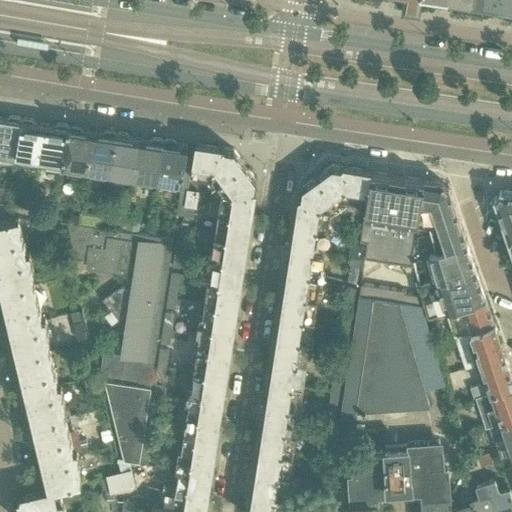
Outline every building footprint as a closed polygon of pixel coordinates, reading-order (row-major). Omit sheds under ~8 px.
[(511,0),(498,0),(497,6),(511,8),(511,0)] [(0,157),(0,161),(14,164),(22,119),(18,117),(12,116),(7,117),(6,117),(6,118),(6,117),(6,118),(0,116),(0,153),(1,154),(0,157)] [(22,119),(14,164),(29,166),(29,168),(38,170),(38,168),(39,160),(45,124),(37,122),(36,122),(32,119),(25,118),(22,119)] [(45,124),(39,160),(38,168),(62,171),(69,126),(66,124),(59,123),(54,125),(53,125),(45,124)] [(78,166),(87,167),(93,131),(84,130),(84,129),(83,129),(84,129),(83,129),(79,126),(73,125),(69,126),(62,171),(77,173),(78,166)] [(94,176),(109,179),(117,133),(114,131),(107,130),(102,132),(101,132),(100,132),(93,131),(87,167),(96,168),(94,176)] [(125,173),(134,174),(140,138),(132,137),(131,137),(131,136),(127,133),(120,132),(117,133),(109,179),(124,181),(125,173)] [(142,183),(157,185),(164,140),(161,138),(154,137),(149,139),(148,139),(140,138),(134,174),(133,180),(138,181),(139,178),(143,178),(142,183)] [(173,180),(182,182),(188,145),(187,145),(179,144),(178,144),(174,140),(168,139),(164,140),(157,185),(172,187),(173,180)] [(188,145),(182,182),(177,214),(185,215),(185,216),(193,217),(194,207),(186,206),(186,205),(196,206),(199,191),(188,189),(191,174),(204,176),(221,199),(213,248),(210,248),(207,267),(210,267),(202,315),(200,315),(197,334),(200,335),(192,382),(189,382),(186,402),(189,402),(182,450),(179,449),(176,468),(179,469),(177,479),(165,477),(161,503),(153,502),(151,511),(182,511),(184,507),(201,510),(201,511),(203,511),(203,510),(204,510),(204,509),(214,442),(225,375),(235,308),(252,198),(254,190),(254,188),(253,188),(255,180),(255,179),(254,178),(248,170),(241,159),(241,160),(234,151),(233,149),(232,149),(225,148),(223,147),(223,148),(195,143),(195,146),(188,145)] [(283,511),(287,487),(290,487),(293,467),(291,467),(298,419),(301,419),(304,400),(301,399),(309,351),(312,352),(315,332),(312,332),(319,284),(322,285),(325,265),(322,265),(330,217),(353,199),(366,201),(371,170),(343,166),(342,165),(341,166),(333,165),(333,164),(332,164),(331,165),(332,165),(323,172),(322,171),(312,179),(304,185),(303,186),(302,187),(303,187),(301,195),(300,197),(301,197),(299,210),(295,233),(288,281),(261,448),(251,511),(283,511)] [(417,232),(425,179),(371,170),(366,201),(362,229),(360,241),(367,242),(413,250),(417,232)] [(441,181),(425,179),(417,232),(429,228),(459,218),(449,188),(449,187),(442,181),(441,181)] [(0,202),(8,204),(11,188),(0,186),(0,202)] [(495,198),(511,249),(511,191),(501,190),(494,197),(495,198)] [(24,206),(32,208),(34,199),(25,198),(24,206)] [(34,199),(32,208),(41,209),(42,200),(34,199)] [(79,223),(102,227),(103,217),(80,214),(79,223)] [(0,221),(0,275),(4,291),(34,284),(31,271),(34,270),(30,251),(27,252),(18,217),(0,221)] [(462,225),(459,218),(429,228),(417,232),(413,250),(412,259),(422,255),(467,240),(462,225)] [(116,229),(126,230),(127,222),(118,220),(116,229)] [(127,222),(126,230),(139,232),(140,222),(128,220),(127,222)] [(102,372),(151,380),(165,293),(173,238),(165,236),(139,232),(126,230),(116,229),(102,227),(79,223),(73,222),(72,228),(79,259),(87,260),(87,265),(128,271),(126,283),(104,298),(119,320),(127,321),(122,354),(106,351),(102,372)] [(167,223),(165,236),(173,238),(176,225),(167,223)] [(173,267),(181,268),(188,225),(180,224),(173,267)] [(351,240),(360,241),(362,229),(353,228),(351,240)] [(68,248),(64,229),(54,232),(60,250),(56,251),(59,262),(67,260),(64,249),(68,248)] [(476,267),(467,240),(422,255),(431,282),(476,267)] [(366,247),(351,244),(349,257),(352,258),(348,282),(356,283),(360,261),(364,262),(366,247)] [(420,286),(429,315),(449,308),(462,304),(485,296),(476,267),(420,286)] [(173,272),(167,307),(175,308),(180,273),(173,272)] [(366,295),(368,283),(361,282),(359,294),(366,295)] [(373,296),(375,284),(368,283),(366,295),(373,296)] [(4,291),(19,357),(50,350),(47,337),(50,336),(46,317),(42,318),(34,284),(4,291)] [(382,285),(375,284),(373,296),(380,298),(382,285)] [(389,286),(382,285),(380,298),(387,299),(389,286)] [(338,347),(346,348),(355,288),(347,287),(338,347)] [(395,300),(397,289),(390,288),(388,299),(395,300)] [(395,300),(403,301),(404,290),(399,289),(397,289),(395,300)] [(406,290),(404,290),(403,301),(422,304),(425,305),(422,295),(406,293),(406,290)] [(400,408),(429,405),(424,389),(445,383),(438,359),(424,312),(422,304),(403,301),(395,300),(388,299),(373,297),(359,295),(347,373),(341,408),(341,409),(338,431),(350,431),(354,431),(357,416),(357,410),(362,410),(362,413),(365,412),(365,410),(373,410),(383,409),(384,409),(386,409),(397,408),(399,408),(400,408)] [(485,296),(462,304),(471,332),(495,324),(485,296)] [(429,315),(431,322),(451,315),(449,308),(429,315)] [(80,309),(74,311),(71,311),(78,340),(87,338),(85,324),(83,321),(80,309)] [(166,311),(156,379),(164,381),(174,313),(166,311)] [(495,324),(471,332),(470,332),(473,342),(469,344),(476,365),(505,355),(495,324)] [(19,357),(35,423),(66,416),(63,403),(66,402),(61,384),(58,384),(50,350),(19,357)] [(511,374),(505,355),(476,365),(482,383),(470,387),(474,398),(479,396),(511,384),(511,374)] [(326,419),(334,421),(344,361),(336,360),(326,419)] [(95,376),(90,377),(86,378),(89,389),(98,387),(95,376)] [(108,387),(125,460),(139,461),(142,443),(150,388),(107,382),(108,387)] [(511,384),(479,396),(484,414),(487,413),(492,426),(511,418),(511,384)] [(155,386),(150,417),(158,418),(163,387),(155,386)] [(35,423),(51,489),(55,489),(81,483),(78,469),(82,468),(77,449),(74,450),(66,416),(35,423)] [(511,418),(492,426),(490,426),(501,457),(511,453),(511,452),(511,418)] [(149,421),(146,440),(154,441),(157,423),(149,421)] [(113,441),(111,431),(101,433),(103,443),(102,444),(105,455),(113,453),(110,441),(113,441)] [(352,443),(350,431),(338,431),(337,432),(335,443),(352,443)] [(313,502),(321,504),(332,434),(324,433),(313,502)] [(424,498),(445,497),(449,496),(448,482),(447,468),(443,468),(440,441),(407,444),(407,446),(403,447),(385,449),(386,455),(389,487),(411,485),(415,490),(424,489),(424,498)] [(142,443),(139,461),(139,462),(147,463),(150,444),(142,443)] [(488,453),(476,457),(479,467),(492,462),(488,453)] [(376,511),(377,509),(376,502),(376,493),(383,492),(388,487),(389,487),(386,455),(353,457),(354,475),(350,476),(351,490),(331,491),(331,495),(332,506),(343,505),(343,511),(376,511)] [(476,457),(470,459),(464,472),(479,467),(476,457)] [(100,479),(103,490),(104,490),(107,502),(117,502),(114,490),(134,485),(131,471),(108,476),(108,477),(100,479)] [(511,511),(511,494),(510,487),(499,491),(494,478),(485,481),(489,493),(495,511),(511,511)] [(300,489),(312,490),(314,482),(302,480),(300,489)] [(55,489),(51,489),(22,496),(22,495),(21,496),(20,496),(20,497),(20,499),(23,511),(66,511),(63,499),(58,501),(55,489)] [(495,511),(489,493),(473,498),(474,501),(477,511),(495,511)] [(331,495),(326,495),(324,506),(329,506),(332,506),(331,495)] [(91,497),(94,511),(97,511),(102,511),(99,496),(91,497)] [(455,511),(454,508),(446,511),(445,497),(424,498),(425,511),(455,511)] [(125,501),(122,511),(131,511),(133,502),(125,501)] [(477,511),(474,501),(454,508),(455,511),(477,511)]
